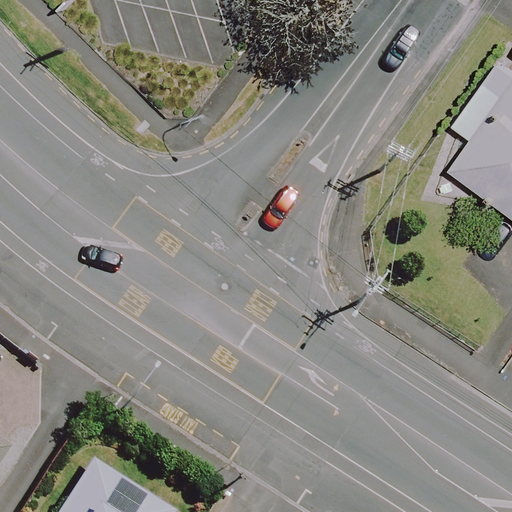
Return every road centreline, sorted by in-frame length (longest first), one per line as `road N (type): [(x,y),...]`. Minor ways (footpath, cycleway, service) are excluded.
road 1 (secondary): [(511,509),(185,299)]
road 2 (tertiary): [(185,299),(406,0)]
road 3 (secondary): [(185,299),(0,153)]
